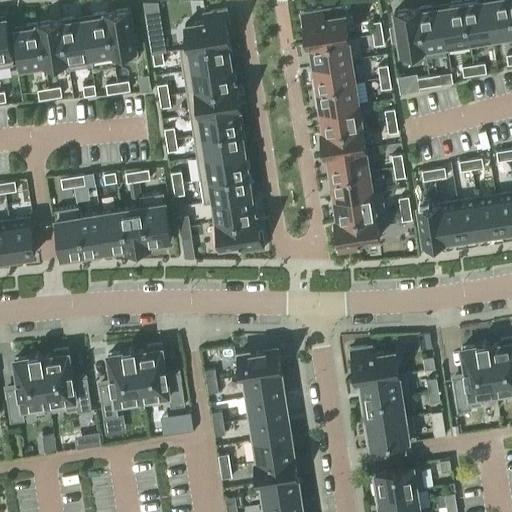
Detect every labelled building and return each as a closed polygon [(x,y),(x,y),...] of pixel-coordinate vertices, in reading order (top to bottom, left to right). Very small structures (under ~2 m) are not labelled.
[(470,40),(463,0),(460,0),(449,2),(449,4),(441,6),(447,44),(446,44),(446,49),(472,45),(471,40),(470,40)] [(463,0),(470,40),(471,40),(492,37),(486,0),(463,0)] [(486,0),(492,37),(511,33),(511,17),(509,0),(486,0)] [(424,47),(446,44),(447,44),(441,6),(433,7),(432,5),(417,7),(417,10),(418,10),(424,47)] [(108,11),(106,11),(113,51),(111,52),(113,61),(114,61),(138,57),(130,7),(114,10),(108,11)] [(204,20),(185,23),(189,46),(189,47),(229,41),(229,39),(228,33),(227,25),(229,25),(227,7),(205,11),(206,18),(204,18),(204,20)] [(322,7),(300,11),(303,28),(305,28),(307,36),(308,42),(310,42),(311,43),(348,37),(344,13),(325,16),(325,14),(323,15),(322,7)] [(400,51),(424,47),(418,10),(417,10),(417,7),(394,11),(400,51)] [(92,16),(84,17),(90,55),(91,55),(111,52),(113,51),(106,11),(92,13),(92,16)] [(75,16),(61,18),(68,63),(67,64),(68,68),(69,68),(92,65),(93,64),(91,55),(90,55),(84,17),(76,19),(75,16)] [(0,66),(13,64),(5,17),(0,17),(0,66)] [(54,19),(39,22),(45,62),(43,62),(44,67),(46,67),(67,64),(68,63),(61,18),(60,18),(54,19)] [(382,32),(380,20),(370,22),(372,33),(382,32)] [(25,27),(15,28),(21,66),(43,62),(45,62),(39,22),(24,24),(25,27)] [(382,32),(372,33),(374,45),(384,43),(382,32)] [(164,36),(150,39),(150,41),(152,53),(162,51),(166,50),(164,36)] [(310,42),(308,42),(308,43),(310,57),(312,56),(314,65),(352,58),(348,37),(311,43),(310,42)] [(189,46),(179,47),(179,49),(183,70),(230,63),(229,54),(232,54),(229,41),(189,47),(189,46)] [(152,53),(154,64),(164,63),(162,51),(152,53)] [(315,73),(312,73),(315,87),(355,80),(352,58),(314,65),(315,73)] [(475,74),(486,72),(485,62),(473,64),(475,74)] [(230,63),(183,70),(186,91),(236,83),(234,70),(231,71),(230,63)] [(377,66),(379,77),(389,75),(388,64),(377,66)] [(462,66),(463,76),(475,74),(473,64),(462,66)] [(442,83),(440,73),(429,75),(430,85),(442,83)] [(391,87),(389,75),(379,77),(381,89),(391,87)] [(419,87),(430,85),(429,75),(417,77),(419,87)] [(130,89),(128,79),(117,81),(119,91),(130,89)] [(355,80),(315,87),(317,102),(320,102),(321,109),(359,103),(358,102),(363,101),(368,101),(364,80),(355,81),(355,80)] [(106,83),(107,93),(119,91),(117,81),(106,83)] [(157,84),(159,95),(169,94),(167,82),(157,84)] [(83,85),(84,95),(96,93),(94,83),(83,85)] [(236,83),(186,91),(190,114),(237,107),(240,106),(239,98),(236,83)] [(60,85),(49,87),(50,97),(62,95),(60,85)] [(49,87),(37,89),(39,99),(50,97),(49,87)] [(171,105),(169,94),(159,95),(161,107),(171,105)] [(322,118),(320,118),(321,131),(362,125),(362,126),(367,125),(367,124),(363,102),(363,101),(358,102),(359,103),(321,109),(322,118)] [(237,107),(190,114),(193,135),(243,127),(241,114),(239,114),(237,108),(237,107)] [(386,121),(396,119),(394,108),(384,109),(386,121)] [(398,131),(396,119),(386,121),(388,132),(398,131)] [(362,125),(321,131),(324,147),(325,153),(328,153),(366,147),(362,126),(362,125)] [(166,139),(176,138),(174,126),(164,128),(166,139)] [(243,127),(193,135),(196,156),(244,149),(243,140),(245,140),(243,127)] [(168,151),(178,149),(176,138),(166,139),(168,151)] [(329,162),(327,162),(329,176),(369,170),(366,147),(328,153),(329,162)] [(496,150),(498,160),(509,158),(508,148),(496,150)] [(244,149),(196,156),(200,179),(250,171),(248,157),(245,157),(244,149)] [(393,166),(404,164),(402,153),(391,154),(393,166)] [(482,156),(470,158),(472,168),(483,166),(482,156)] [(459,160),(460,170),(472,168),(470,158),(459,160)] [(405,176),(404,164),(393,166),(395,177),(405,176)] [(444,166),(433,168),(434,178),(446,176),(444,166)] [(148,168),(137,170),(138,180),(150,178),(148,168)] [(421,170),(423,180),(434,178),(433,168),(421,170)] [(125,172),(127,181),(138,180),(137,170),(125,172)] [(173,183),(183,182),(181,170),(171,172),(173,183)] [(369,170),(329,176),(331,191),(334,191),(335,197),(372,191),(372,190),(369,170)] [(105,183),(117,181),(115,171),(104,173),(105,183)] [(250,171),(200,179),(204,201),(204,202),(213,201),(213,200),(251,194),(250,186),(252,185),(250,171)] [(74,185),(85,184),(84,174),(72,175),(74,185)] [(72,175),(61,177),(62,187),(74,185),(72,175)] [(3,181),(5,191),(16,189),(15,179),(3,181)] [(183,182),(173,183),(175,195),(185,193),(183,182)] [(337,207),(334,208),(336,220),(376,214),(376,213),(385,212),(382,189),(382,188),(372,190),(372,191),(335,197),(337,207)] [(161,240),(171,239),(163,191),(140,195),(141,205),(142,204),(149,245),(162,243),(161,240)] [(511,191),(495,194),(501,230),(511,228),(511,191)] [(251,194),(213,200),(213,201),(216,221),(257,214),(255,202),(252,202),(251,194)] [(476,197),(482,233),(501,230),(495,194),(476,197)] [(398,197),(400,209),(410,207),(408,195),(398,197)] [(476,197),(457,200),(463,236),(482,233),(476,197)] [(438,203),(444,239),(463,236),(457,200),(438,203)] [(438,203),(419,206),(424,242),(444,239),(438,203)] [(142,204),(141,205),(121,208),(127,248),(149,245),(142,204)] [(78,214),(80,214),(78,205),(54,208),(62,256),(71,254),(72,257),(85,255),(78,214)] [(412,218),(410,207),(400,209),(402,220),(412,218)] [(114,248),(114,250),(127,248),(121,208),(100,211),(106,249),(114,248)] [(106,249),(100,211),(80,214),(78,214),(85,255),(98,253),(97,250),(106,249)] [(188,214),(178,215),(180,227),(190,225),(188,214)] [(257,214),(216,221),(220,245),(239,242),(240,244),(241,243),(243,251),(265,247),(262,230),(259,230),(258,222),(257,216),(257,214)] [(338,235),(335,235),(338,252),(360,249),(359,241),(361,241),(360,239),(380,236),(376,214),(336,220),(336,222),(337,228),(338,235)] [(29,216),(10,220),(16,256),(35,253),(29,216)] [(10,220),(0,221),(0,258),(16,256),(10,220)] [(182,238),(192,237),(190,225),(180,227),(182,238)] [(511,336),(500,338),(501,342),(489,344),(497,391),(511,388),(511,336)] [(489,344),(488,340),(476,342),(477,344),(461,347),(465,368),(464,368),(465,376),(452,378),(457,410),(472,408),(471,405),(482,404),(480,394),(497,391),(489,344)] [(135,348),(144,400),(169,396),(171,407),(185,404),(180,372),(167,374),(163,344),(162,344),(161,342),(146,344),(146,347),(135,348)] [(357,378),(398,372),(395,349),(372,353),(371,344),(349,347),(351,363),(353,363),(355,372),(356,372),(357,378)] [(144,400),(135,348),(135,346),(123,348),(123,350),(106,352),(111,383),(98,385),(103,417),(118,415),(116,404),(144,400)] [(250,351),(238,352),(242,375),(242,376),(244,376),(244,375),(280,370),(277,346),(265,348),(250,350),(250,351)] [(54,353),(42,355),(50,402),(65,400),(66,410),(77,408),(77,411),(91,409),(86,374),(73,376),(72,368),(71,368),(68,347),(53,349),(54,353)] [(22,406),(50,402),(42,355),(42,351),(29,352),(30,355),(14,358),(18,379),(17,379),(18,387),(5,389),(10,421),(24,419),(22,406)] [(425,369),(435,367),(433,356),(423,357),(425,369)] [(206,381),(217,379),(215,368),(205,369),(206,381)] [(280,370),(244,375),(244,376),(247,396),(284,390),(280,370)] [(402,396),(409,394),(405,371),(398,372),(357,378),(356,378),(356,381),(359,380),(363,402),(402,396)] [(428,390),(438,388),(436,377),(427,379),(428,390)] [(217,379),(206,381),(208,392),(218,391),(217,379)] [(438,388),(428,390),(430,401),(440,400),(438,388)] [(284,390),(247,396),(251,418),(287,412),(284,390)] [(405,415),(405,414),(402,396),(363,402),(364,409),(361,409),(363,421),(405,415)] [(213,423),(223,422),(222,410),(211,412),(213,423)] [(287,412),(251,418),(254,439),(290,433),(287,412)] [(370,444),(416,437),(412,413),(405,414),(405,415),(363,421),(365,436),(369,435),(370,444)] [(191,414),(180,416),(183,431),(194,430),(191,414)] [(223,422),(213,423),(215,435),(225,433),(223,422)] [(435,435),(445,434),(443,423),(434,424),(435,435)] [(99,431),(74,435),(76,447),(101,444),(99,431)] [(290,433),(254,439),(257,459),(258,460),(294,454),(290,433)] [(220,466),(230,465),(228,453),(218,455),(220,466)] [(257,459),(255,459),(255,460),(259,482),(259,483),(261,482),(261,481),(297,476),(294,454),(258,460),(257,459)] [(441,471),(451,470),(449,459),(439,460),(441,471)] [(424,488),(420,464),(375,471),(376,480),(373,481),(375,496),(417,489),(424,488)] [(230,465),(220,466),(222,478),(232,476),(230,465)] [(297,476),(261,481),(261,482),(264,503),(301,498),(297,476)] [(420,508),(417,489),(375,496),(377,508),(380,507),(381,511),(396,511),(420,508)] [(446,505),(456,504),(454,492),(445,494),(446,505)] [(227,509),(237,507),(235,496),(225,497),(227,509)] [(302,511),(301,498),(264,503),(265,511),(302,511)]
